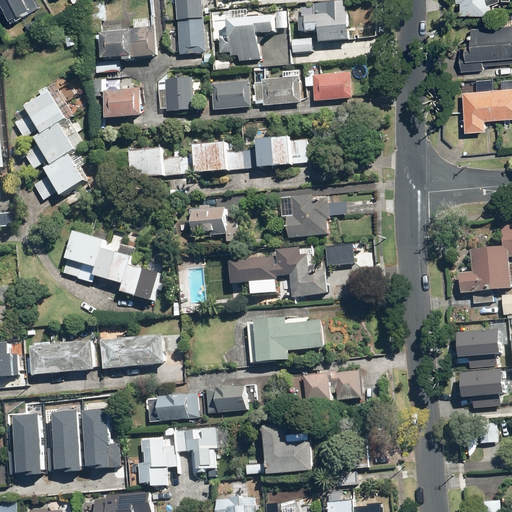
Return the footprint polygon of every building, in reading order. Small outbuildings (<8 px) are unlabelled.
[(35,0),(0,0),(12,23),(40,10),(35,0)] [(176,0),(182,55),(207,53),(202,0),(176,0)] [(464,1),(464,14),(493,14),(493,3),(502,0),(459,0),(459,1),(464,1)] [(304,17),(306,34),(320,32),(321,43),(350,41),(346,3),(315,6),(316,16),(304,17)] [(288,13),(278,13),(278,31),(288,31),(288,13)] [(254,21),(228,25),(234,65),(263,60),(260,39),(277,36),(274,18),(254,21)] [(468,51),(460,52),(462,72),(484,70),(483,59),(511,56),(511,25),(473,29),(474,43),(467,43),(468,51)] [(103,63),(158,58),(155,30),(100,35),(103,63)] [(313,40),(294,41),(294,55),(314,54),(313,40)] [(216,63),(217,72),(231,71),(230,62),(216,63)] [(314,78),(316,103),(353,100),(351,75),(314,78)] [(166,81),(169,114),(196,112),(193,79),(166,81)] [(262,83),(264,107),(302,104),(300,79),(262,83)] [(213,87),(215,112),(253,109),(251,84),(213,87)] [(511,87),(464,91),(467,131),(488,129),(487,119),(511,117),(511,87)] [(104,96),(106,120),(142,117),(139,92),(104,96)] [(25,142),(39,134),(40,137),(65,122),(49,95),(25,109),(29,117),(15,125),(25,142)] [(40,172),(54,164),(55,166),(80,152),(64,125),(39,139),(44,147),(30,154),(40,172)] [(229,174),(229,173),(261,170),(262,172),(294,169),(293,165),(311,163),(309,142),(291,144),(290,138),(258,141),(259,151),(227,154),(227,147),(194,150),(195,157),(163,160),(162,152),(131,155),(134,182),(165,179),(165,178),(197,175),(197,177),(229,174)] [(47,205),(61,198),(63,200),(88,186),(72,159),(47,173),(52,181),(38,188),(47,205)] [(329,196),(288,200),(292,240),(333,235),(331,217),(348,216),(347,204),(330,206),(329,196)] [(192,240),(228,237),(228,242),(240,241),(239,222),(227,222),(226,210),(190,213),(192,240)] [(11,213),(0,212),(0,227),(10,229),(11,213)] [(462,273),(464,294),(511,288),(511,266),(511,258),(511,257),(511,224),(503,226),(505,247),(472,250),(474,272),(462,273)] [(138,242),(139,232),(124,231),(123,241),(138,242)] [(131,268),(131,267),(133,261),(103,252),(106,243),(76,234),(64,276),(93,285),(95,278),(125,287),(123,293),(152,303),(160,278),(131,268)] [(268,238),(257,238),(257,249),(268,249),(268,238)] [(328,248),(330,268),(358,265),(356,245),(328,248)] [(231,265),(233,287),(292,281),(294,299),(329,296),(326,273),(311,274),(309,257),(302,258),(300,249),(276,253),(278,261),(231,265)] [(474,295),(475,305),(495,303),(494,292),(474,295)] [(511,295),(503,296),(505,315),(511,314),(511,295)] [(14,307),(0,307),(0,331),(16,331),(14,307)] [(259,363),(289,360),(288,350),(324,347),(322,322),(285,325),(285,318),(254,321),(255,328),(254,328),(257,353),(258,353),(259,363)] [(164,338),(101,344),(104,373),(166,367),(164,338)] [(500,378),(501,389),(511,387),(511,340),(494,342),(495,355),(490,355),(491,361),(490,361),(492,379),(500,378)] [(0,379),(23,377),(21,354),(13,355),(11,342),(0,343),(0,379)] [(32,349),(33,377),(97,373),(95,345),(32,349)] [(361,372),(336,373),(337,402),(362,401),(361,372)] [(329,374),(306,378),(310,405),(333,401),(329,374)] [(207,390),(208,414),(249,411),(247,387),(207,390)] [(511,390),(503,391),(504,408),(511,407),(511,390)] [(159,400),(162,423),(199,418),(196,395),(159,400)] [(50,448),(52,470),(72,468),(72,472),(87,470),(81,409),(54,411),(57,447),(50,448)] [(105,469),(125,467),(123,445),(115,446),(112,410),(86,412),(91,467),(104,465),(105,469)] [(12,453),(14,475),(34,473),(34,476),(49,475),(44,414),(17,416),(20,452),(12,453)] [(481,425),(482,443),(499,442),(498,424),(481,425)] [(193,451),(194,471),(214,469),(212,449),(223,448),(220,426),(176,431),(178,453),(193,451)] [(263,428),(266,476),(313,472),(311,442),(287,443),(286,426),(263,428)] [(370,468),(368,434),(355,435),(357,469),(370,468)] [(168,485),(164,440),(142,442),(146,487),(168,485)] [(245,466),(246,474),(263,474),(263,465),(245,466)] [(151,511),(149,493),(108,497),(108,503),(95,504),(95,511),(151,511)] [(254,511),(255,511),(254,497),(219,500),(219,511),(254,511)] [(354,511),(353,500),(328,503),(328,511),(354,511)] [(484,501),(484,511),(502,511),(501,500),(484,501)] [(0,503),(0,511),(20,511),(20,503),(0,503)]
